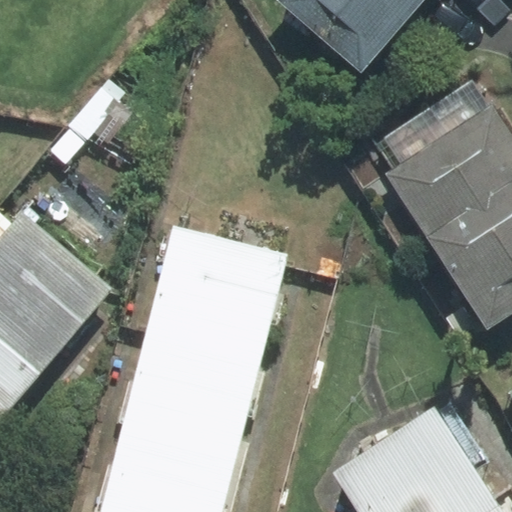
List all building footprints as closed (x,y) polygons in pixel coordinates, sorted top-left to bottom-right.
[(290,0),(299,7),(286,22),(303,36),(315,21),(375,72),(436,0),(290,0)] [(418,212),(427,205),(476,276),(466,283),(492,321),(502,314),(509,324),(511,321),(511,110),(486,72),(384,142),(403,169),(393,176),(418,212)] [(0,431),(124,284),(31,206),(0,243),(0,431)] [(240,511),(303,247),(183,218),(113,511),(240,511)] [(356,463),(389,511),(511,511),(511,475),(457,395),(356,463)]
